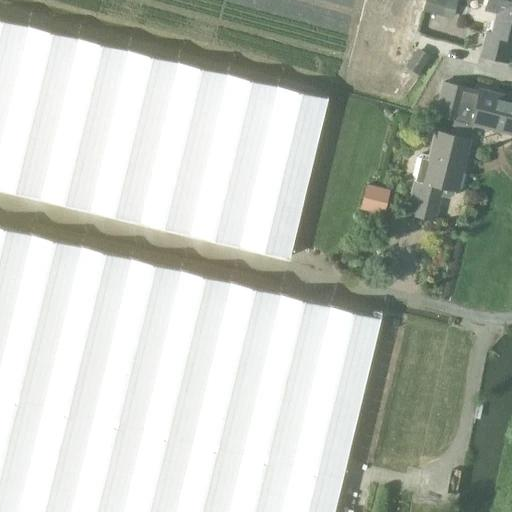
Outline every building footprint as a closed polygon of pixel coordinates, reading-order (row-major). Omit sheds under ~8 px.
[(507,61),(509,56),(511,42),(511,0),(488,0),(486,8),(498,11),(492,33),(486,32),(480,54),(507,61)] [(0,23),(0,191),(288,261),(325,103),(0,23)] [(511,97),(480,89),(480,91),(470,89),(470,88),(443,82),(435,114),(455,119),(454,124),(472,129),(472,126),(501,132),(502,131),(511,133),(511,97)] [(460,168),(468,139),(436,131),(430,155),(422,153),(417,156),(412,174),(415,179),(407,212),(434,219),(440,195),(449,197),(454,194),(456,189),(457,189),(462,169),(460,168)] [(390,189),(366,184),(360,208),(383,214),(390,189)] [(339,511),(384,323),(0,232),(0,511),(339,511)]
